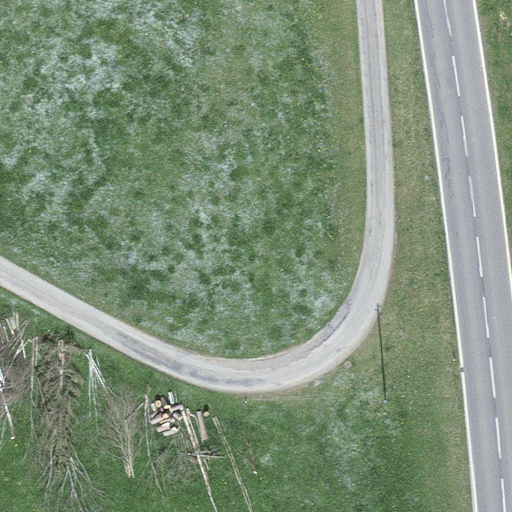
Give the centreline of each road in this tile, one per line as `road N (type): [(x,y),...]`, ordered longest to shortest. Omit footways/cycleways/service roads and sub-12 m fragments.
road 1 (track): [(0,270),(160,355),(214,374),(249,378),(318,359),(363,312),(379,241),(368,0)]
road 2 (secondary): [(506,511),(444,0)]
